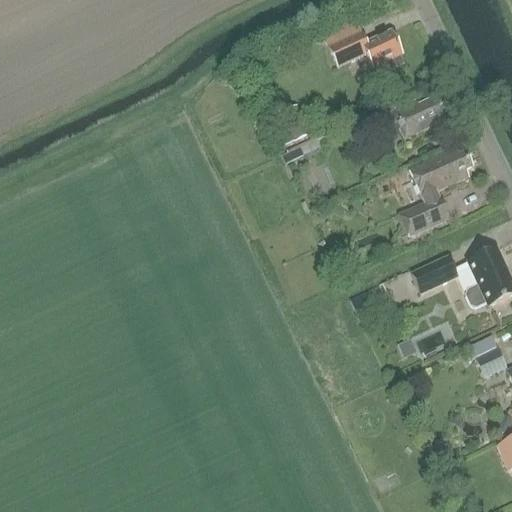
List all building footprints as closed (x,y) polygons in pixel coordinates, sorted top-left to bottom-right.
[(361,34),(337,45),(327,50),(337,70),(365,57),(376,80),(403,68),(399,59),(402,58),(391,34),(366,46),(361,34)] [(358,124),(363,134),(366,142),(397,127),(405,144),(429,133),(427,128),(448,119),(439,99),(418,108),(416,104),(402,110),(399,105),(358,124)] [(296,108),(281,115),(294,144),(309,137),(296,108)] [(360,135),(356,125),(350,127),(355,137),(360,135)] [(454,151),(408,172),(424,207),(398,219),(408,240),(448,221),(435,194),(467,180),(464,174),(471,171),(464,155),(457,158),(454,151)] [(477,289),(466,294),(464,299),(470,310),(475,312),(486,307),(487,310),(511,298),(511,287),(495,252),(466,265),(477,289)] [(457,281),(447,260),(409,277),(419,299),(457,281)] [(388,300),(382,287),(350,303),(356,316),(388,300)] [(494,351),(473,361),(479,373),(493,366),(495,372),(503,368),(497,355),(494,351)] [(511,421),(504,418),(497,432),(506,436),(511,423),(511,421)] [(448,460),(441,447),(439,441),(422,449),(431,468),(448,460)] [(511,442),(495,450),(507,475),(511,472),(511,442)]
